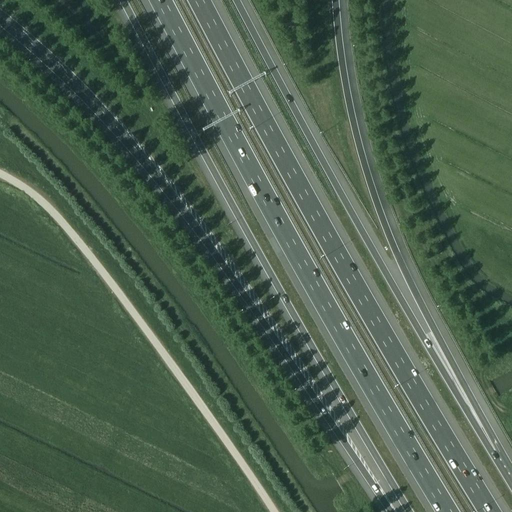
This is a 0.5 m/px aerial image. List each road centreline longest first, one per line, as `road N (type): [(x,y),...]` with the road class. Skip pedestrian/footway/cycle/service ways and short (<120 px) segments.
road 1 (motorway): [(0,19),(90,99),(151,169),(388,511)]
road 2 (motorway): [(489,511),(351,281),(200,0)]
road 3 (motorway): [(122,0),(408,511)]
road 4 (motorway): [(163,0),(319,297),(448,511)]
road 5 (motorway): [(496,453),(380,264),(237,0)]
road 6 (track): [(306,511),(119,241),(0,111)]
road 7 (motorway): [(496,453),(371,188),(336,0)]
